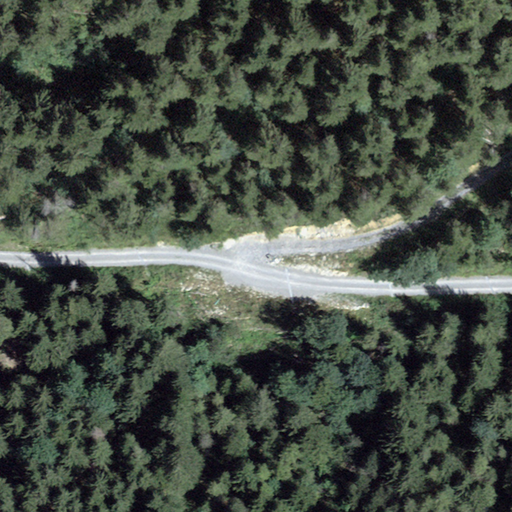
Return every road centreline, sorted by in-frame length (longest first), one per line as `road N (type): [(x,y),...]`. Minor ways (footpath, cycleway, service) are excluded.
road 1 (track): [(0,259),(221,262),(382,292),(511,291)]
road 2 (track): [(264,272),(279,259),(398,229),(511,157)]
